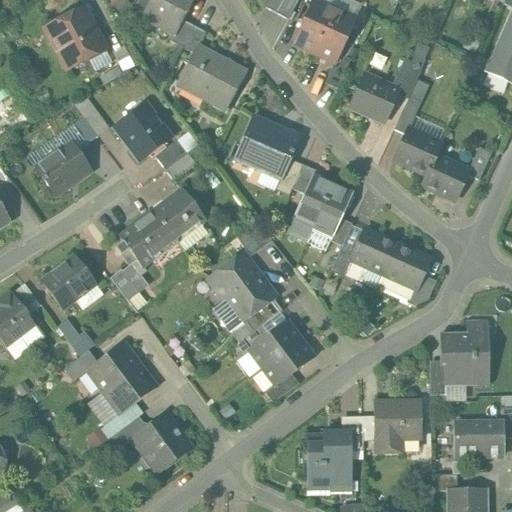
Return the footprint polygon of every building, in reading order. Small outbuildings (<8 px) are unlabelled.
[(193,0),(134,0),(131,7),(153,18),(149,25),(171,37),(173,38),(182,22),(193,0)] [(298,0),(269,0),(265,9),(287,21),(298,0)] [(511,0),(505,0),(504,3),(503,6),(511,10),(483,72),(511,85),(511,0)] [(312,1),(292,44),(314,54),(333,11),(312,1)] [(83,10),(45,30),(67,71),(89,59),(88,57),(102,49),(103,51),(105,50),(83,10)] [(333,11),(314,54),(335,64),(355,21),(333,11)] [(193,27),(182,22),(173,38),(171,37),(169,42),(182,49),(193,27)] [(204,33),(193,27),(182,49),(192,54),(196,48),(204,33)] [(196,48),(192,54),(176,85),(225,111),(245,74),(196,48)] [(124,49),(113,55),(122,72),(133,67),(124,49)] [(338,67),(332,70),(325,85),(337,90),(350,61),(345,59),(341,61),(338,67)] [(405,60),(392,90),(398,93),(397,94),(408,99),(422,68),(405,60)] [(392,90),(363,78),(349,109),(383,124),(397,94),(398,93),(392,90)] [(426,86),(416,81),(409,97),(419,101),(426,86)] [(409,97),(394,130),(405,136),(407,132),(420,102),(419,101),(409,97)] [(143,106),(118,125),(133,146),(130,149),(140,163),(170,141),(143,106)] [(108,129),(95,111),(84,119),(97,138),(108,129)] [(299,139),(252,118),(233,160),(279,181),(280,182),(290,161),(299,139)] [(84,119),(73,127),(87,145),(97,138),(84,119)] [(439,147),(407,132),(405,136),(393,161),(426,176),(434,158),(435,158),(439,147)] [(176,142),(154,158),(165,172),(186,155),(176,142)] [(69,143),(35,167),(42,177),(41,178),(54,197),(90,172),(69,143)] [(491,155),(478,149),(467,173),(466,176),(478,182),(491,155)] [(186,155),(165,172),(173,183),(195,167),(186,155)] [(467,173),(435,158),(434,158),(426,176),(421,187),(454,202),(466,176),(467,173)] [(302,167),(290,161),(280,182),(279,181),(277,184),(291,191),(302,167)] [(302,167),(291,191),(303,196),(312,177),(313,177),(315,172),(302,167)] [(313,177),(312,177),(303,196),(292,220),(312,229),(332,186),(313,177)] [(332,186),(312,229),(312,230),(306,245),(324,253),(329,242),(331,238),(340,221),(351,195),(332,186)] [(182,192),(154,213),(176,243),(204,221),(182,192)] [(0,227),(8,223),(0,208),(0,227)] [(154,213),(120,238),(119,238),(118,239),(122,244),(114,250),(120,258),(121,257),(128,267),(131,265),(136,262),(141,269),(142,269),(142,268),(151,261),(154,265),(179,247),(176,243),(154,213)] [(340,221),(331,238),(329,242),(341,247),(341,248),(341,247),(351,226),(340,221)] [(256,224),(236,239),(250,258),(271,243),(256,224)] [(354,253),(363,232),(351,226),(341,247),(354,253)] [(396,247),(363,232),(354,253),(350,262),(382,276),(396,247)] [(354,253),(341,247),(341,248),(341,247),(329,272),(343,279),(350,262),(354,253)] [(429,262),(396,247),(382,276),(413,290),(416,291),(422,277),(429,262)] [(241,255),(209,279),(215,287),(214,292),(222,304),(258,277),(241,255)] [(73,259),(41,284),(61,310),(94,286),(73,259)] [(147,286),(131,265),(128,267),(121,273),(135,290),(124,299),(127,302),(128,301),(137,294),(147,286)] [(121,273),(120,271),(109,280),(124,299),(135,290),(121,273)] [(258,277),(222,304),(231,315),(236,316),(242,324),(244,323),(273,301),(274,300),(258,277)] [(435,283),(422,277),(416,291),(413,290),(406,304),(414,308),(427,301),(435,283)] [(36,301),(23,285),(14,293),(26,309),(36,301)] [(44,338),(10,293),(0,300),(0,345),(12,362),(44,338)] [(137,294),(128,301),(136,312),(146,305),(137,294)] [(273,301),(244,323),(252,334),(261,327),(281,313),(273,301)] [(80,339),(66,321),(56,329),(71,348),(81,340),(80,339)] [(268,337),(248,352),(248,353),(261,370),(300,341),(286,324),(268,337)] [(467,339),(443,340),(443,366),(443,386),(444,386),(488,386),(487,330),(484,330),(484,324),(466,324),(467,339)] [(252,334),(236,346),(243,356),(248,353),(248,352),(268,337),(261,327),(252,334)] [(85,335),(80,339),(81,340),(71,348),(79,359),(88,353),(87,352),(94,346),(85,335)] [(300,341),(261,370),(274,387),(274,388),(290,376),(313,359),(300,341)] [(96,364),(86,371),(87,372),(103,394),(139,367),(123,344),(96,364)] [(79,359),(65,369),(74,381),(87,372),(86,371),(96,364),(88,353),(79,359)] [(443,386),(443,366),(428,367),(429,398),(445,398),(444,386),(443,386)] [(139,367),(103,394),(120,417),(135,406),(156,390),(139,367)] [(290,376),(274,388),(274,387),(264,394),(272,405),(298,386),(290,376)] [(419,403),(373,404),(373,419),(373,443),(373,452),(373,454),(402,453),(401,443),(420,442),(419,403)] [(112,438),(136,420),(142,415),(135,406),(120,417),(100,432),(106,442),(112,438)] [(511,439),(511,409),(500,409),(500,425),(501,425),(501,440),(511,439)] [(11,415),(0,418),(0,433),(16,427),(11,415)] [(373,419),(361,419),(361,422),(362,443),(373,443),(373,419)] [(136,420),(112,438),(120,450),(130,442),(130,441),(144,431),(136,420)] [(165,422),(160,421),(149,429),(148,428),(144,431),(130,441),(130,442),(138,453),(143,449),(161,473),(191,451),(170,423),(167,425),(165,422)] [(361,422),(340,422),(340,437),(341,439),(349,439),(350,464),(362,463),(362,443),(361,422)] [(500,425),(453,426),(454,458),(502,457),(501,440),(501,425),(500,425)] [(341,439),(340,437),(305,438),(306,467),(308,467),(308,492),(335,492),(335,484),(350,484),(350,464),(349,439),(341,439)] [(456,490),(456,476),(430,476),(430,491),(446,490),(456,490)] [(9,503),(0,508),(0,511),(25,511),(8,484),(1,488),(9,503)] [(1,488),(0,488),(0,508),(9,503),(1,488)] [(456,490),(446,490),(446,511),(484,511),(484,490),(456,490)]
